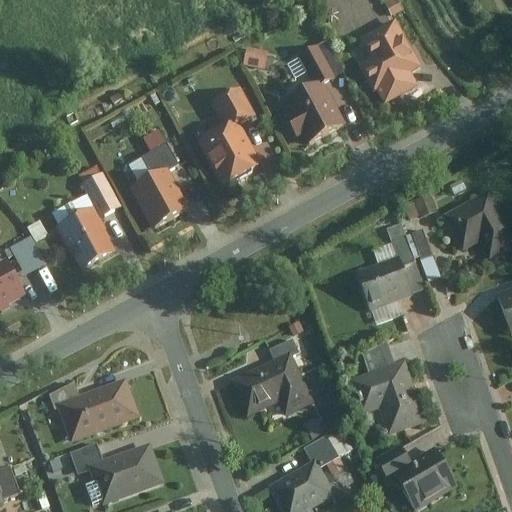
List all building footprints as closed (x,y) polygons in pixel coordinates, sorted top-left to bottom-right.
[(423,68),(397,19),(358,39),(370,60),(358,66),(374,96),(379,93),(386,104),(418,87),(411,74),(423,68)] [(336,79),(319,46),(299,57),(316,90),(326,85),(336,79)] [(269,51),(249,47),(245,65),(266,69),(269,51)] [(307,146),(346,127),(326,85),(316,90),(284,106),(290,118),(285,120),(296,141),(303,137),(307,146)] [(256,116),(242,88),(211,103),(224,131),(240,123),(256,116)] [(223,188),(263,167),(240,123),(224,131),(200,144),(223,188)] [(151,151),(166,144),(160,131),(145,138),(151,151)] [(177,165),(168,146),(144,158),(153,177),(167,171),(177,165)] [(188,212),(167,171),(153,177),(130,189),(151,230),(188,212)] [(121,208),(102,173),(81,184),(94,208),(100,219),(121,208)] [(448,221),(467,256),(483,247),(494,268),(511,258),(511,227),(494,196),(448,221)] [(100,219),(94,208),(59,227),(82,269),(117,250),(100,219)] [(46,263),(34,237),(12,248),(24,273),(46,263)] [(0,309),(27,296),(7,259),(0,262),(0,309)] [(360,277),(375,315),(418,299),(403,260),(360,277)] [(511,294),(496,303),(511,331),(511,294)] [(237,384),(252,422),(285,407),(291,420),(320,407),(296,356),(237,384)] [(355,385),(367,420),(384,414),(393,439),(432,426),(411,366),(355,385)] [(132,384),(64,409),(77,447),(147,422),(132,384)] [(307,425),(316,439),(327,432),(319,418),(307,425)] [(156,449),(96,469),(109,510),(170,489),(156,449)] [(443,455),(398,481),(416,511),(431,511),(465,493),(443,455)] [(320,466),(273,492),(283,511),(317,511),(339,500),(320,466)] [(0,511),(9,508),(0,480),(0,511)]
